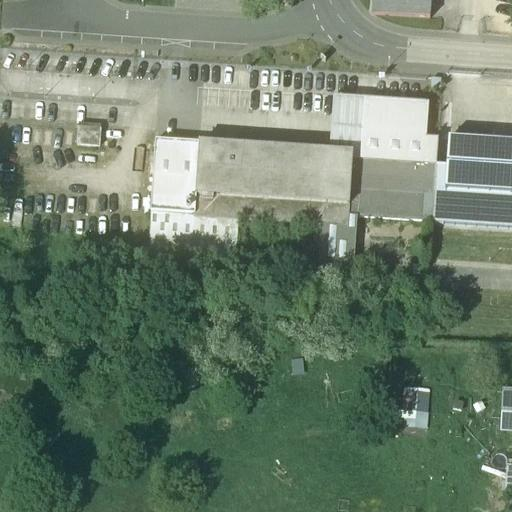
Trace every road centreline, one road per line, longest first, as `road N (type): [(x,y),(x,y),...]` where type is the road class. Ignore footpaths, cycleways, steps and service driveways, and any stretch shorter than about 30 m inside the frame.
road 1 (residential): [(68,20),(238,33),(330,10)]
road 2 (residential): [(330,10),(365,44),(511,58)]
